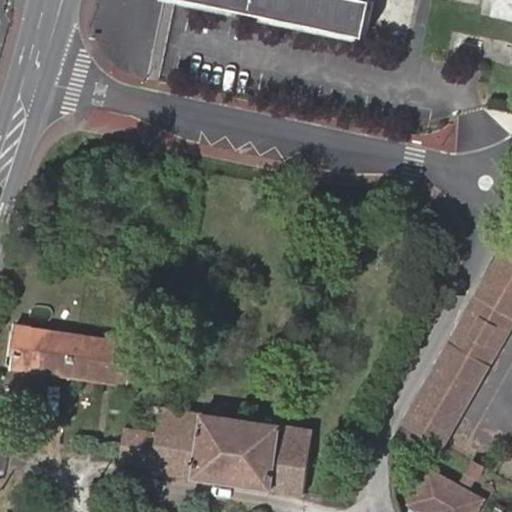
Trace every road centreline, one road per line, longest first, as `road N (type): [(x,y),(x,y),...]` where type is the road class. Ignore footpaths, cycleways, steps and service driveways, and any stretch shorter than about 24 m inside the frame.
road 1 (residential): [(31,80),(511,183)]
road 2 (unknown): [(176,27),(454,103),(472,127),(463,174)]
road 3 (secondary): [(0,228),(31,80)]
